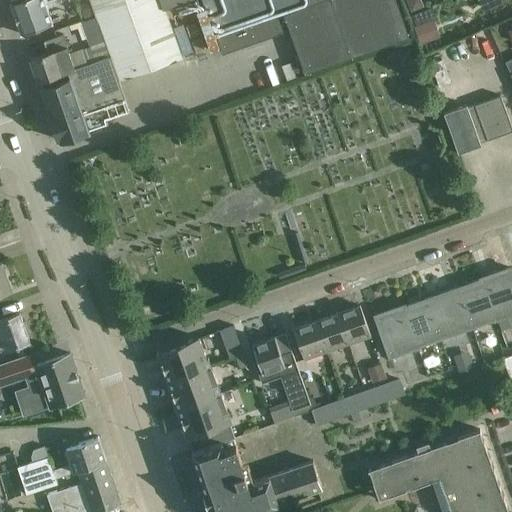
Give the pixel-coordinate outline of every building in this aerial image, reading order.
[(20,0),(11,3),(22,34),(52,24),(45,5),(58,0),(20,0)] [(130,112),(123,93),(119,80),(183,57),(165,8),(188,0),(202,0),(223,55),(291,30),(307,74),(409,37),(396,0),(92,0),(107,42),(110,52),(108,53),(109,56),(75,68),(67,71),(68,71),(70,79),(80,105),(89,130),(108,124),(107,120),(130,112)] [(421,0),(406,0),(411,12),(424,7),(421,0)] [(440,39),(434,21),(416,27),(422,45),(440,39)] [(110,52),(107,42),(70,56),(63,34),(43,41),(47,53),(30,59),(39,81),(68,71),(67,71),(75,68),(109,56),(108,53),(110,52)] [(442,59),(431,63),(440,86),(450,82),(442,59)] [(283,66),(288,81),(298,78),(293,63),(283,66)] [(80,105),(70,79),(42,88),(51,114),(50,114),(50,115),(80,105)] [(511,129),(499,94),(444,113),(458,153),(480,145),(479,141),(486,139),(487,140),(511,130),(511,129)] [(89,130),(80,105),(50,115),(59,140),(60,140),(61,141),(89,131),(89,130)] [(2,262),(0,263),(0,293),(12,289),(2,262)] [(511,313),(511,275),(509,268),(480,278),(481,280),(443,293),(456,331),(494,317),(495,319),(511,313)] [(418,345),(456,331),(443,293),(405,307),(404,305),(375,316),(390,357),(419,347),(418,345)] [(371,335),(367,324),(361,306),(338,313),(349,343),(371,335)] [(0,350),(11,347),(30,340),(20,313),(0,319),(0,350)] [(338,313),(316,321),(327,351),(349,343),(338,313)] [(304,359),(327,351),(316,321),(294,329),(304,359)] [(221,330),(231,358),(236,356),(244,354),(234,326),(221,330)] [(282,355),(275,336),(252,344),(254,347),(250,349),(262,383),(281,376),(292,408),(310,402),(292,351),(282,355)] [(167,380),(211,365),(209,357),(207,358),(199,337),(158,352),(167,380)] [(0,386),(26,377),(29,386),(25,387),(34,412),(50,406),(50,407),(85,395),(71,353),(35,365),(31,354),(0,364),(0,386)] [(244,354),(236,356),(240,368),(248,365),(244,354)] [(511,354),(503,358),(511,384),(511,354)] [(471,357),(456,362),(460,373),(474,368),(471,357)] [(178,411),(222,395),(211,365),(167,380),(178,411)] [(312,410),(317,426),(350,416),(344,398),(332,402),(324,377),(306,383),(315,409),(312,410)] [(401,379),(389,384),(365,391),(371,407),(406,396),(401,379)] [(371,407),(365,391),(344,398),(350,416),(352,415),(355,423),(371,417),(368,408),(371,407)] [(233,437),(235,436),(230,421),(231,420),(222,395),(178,411),(187,437),(205,431),(210,444),(233,437)] [(433,453),(430,445),(418,449),(418,451),(368,469),(376,490),(385,486),(388,495),(439,477),(444,491),(454,487),(458,499),(448,503),(451,511),(509,511),(480,429),(443,442),(446,448),(433,453)] [(50,457),(18,468),(27,494),(59,483),(57,478),(78,471),(107,461),(99,436),(66,447),(72,463),(54,470),(50,457)] [(194,450),(192,451),(205,490),(203,491),(209,506),(210,506),(212,511),(251,511),(322,488),(313,460),(258,479),(251,459),(242,463),(233,437),(210,444),(193,450),(194,450)] [(33,450),(30,457),(32,457),(33,461),(47,457),(44,446),(33,450)] [(82,482),(48,494),(54,511),(95,511),(103,509),(114,506),(122,503),(107,461),(78,471),(82,482)] [(12,463),(2,466),(5,474),(14,471),(12,463)]
